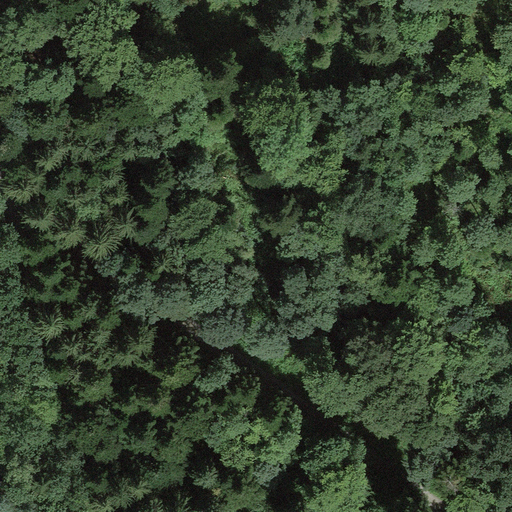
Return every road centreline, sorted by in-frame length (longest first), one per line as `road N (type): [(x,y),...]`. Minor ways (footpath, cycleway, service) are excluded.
road 1 (track): [(0,190),(455,511)]
road 2 (track): [(0,192),(102,511)]
